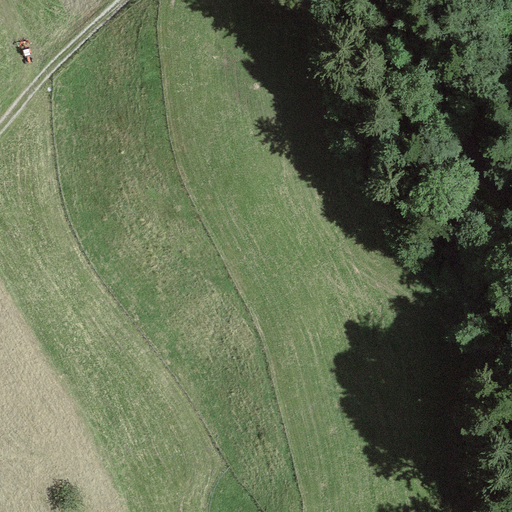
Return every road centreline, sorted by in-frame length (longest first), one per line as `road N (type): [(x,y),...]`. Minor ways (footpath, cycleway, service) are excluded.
road 1 (track): [(464,144),(402,105),(364,42),(324,0)]
road 2 (track): [(124,0),(0,127)]
road 3 (track): [(464,144),(379,0)]
